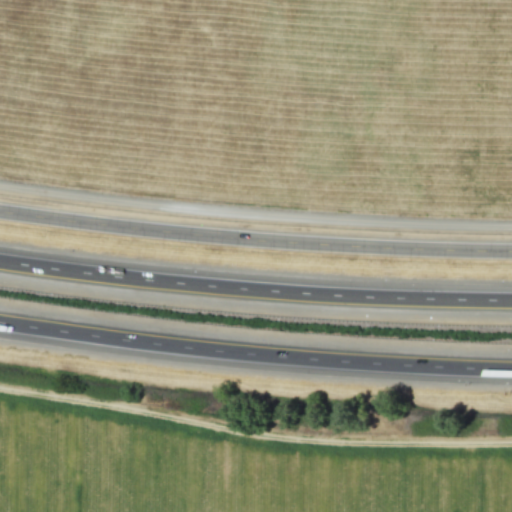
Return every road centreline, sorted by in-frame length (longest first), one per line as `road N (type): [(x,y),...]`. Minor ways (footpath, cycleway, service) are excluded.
road 1 (motorway): [(0,321),(288,356),(511,367)]
road 2 (motorway): [(511,301),(241,290),(0,260)]
road 3 (residential): [(0,211),(262,241),(511,251)]
